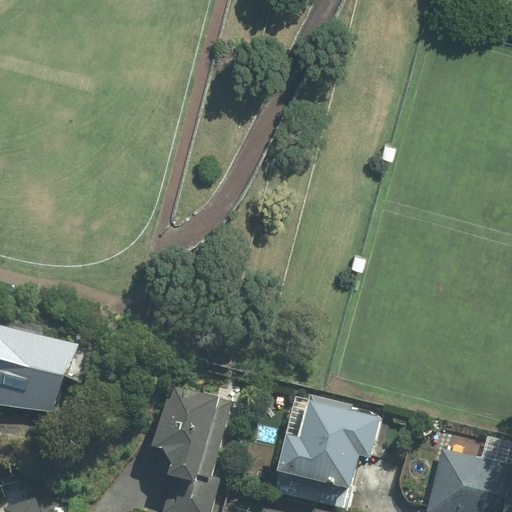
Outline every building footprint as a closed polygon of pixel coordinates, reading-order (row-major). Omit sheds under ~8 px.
[(0,319),(0,400),(70,410),(97,336),(0,319)] [(180,386),(169,470),(184,472),(179,511),(184,511),(223,511),(239,394),(180,386)] [(276,490),(351,505),(358,470),(370,473),(380,424),(292,407),(276,490)] [(511,511),(511,470),(441,455),(428,511),(511,511)] [(61,511),(58,502),(29,511),(61,511)]
